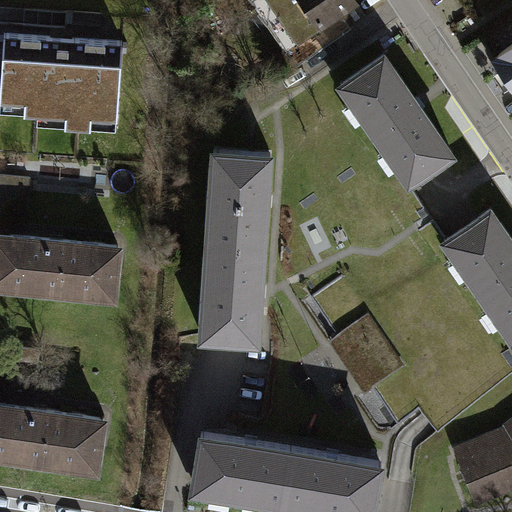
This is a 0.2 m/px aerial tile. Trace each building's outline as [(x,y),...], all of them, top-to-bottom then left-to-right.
[(269,0),(299,46),(354,10),(347,0),(269,0)] [(123,41),(4,32),(0,93),(0,94),(38,97),(37,107),(118,113),(123,41)] [(511,39),(483,60),(511,100),(511,39)] [(378,48),(334,78),(406,181),(449,151),(378,48)] [(273,153),(213,149),(207,247),(266,251),(273,153)] [(0,220),(26,223),(30,177),(0,174),(0,220)] [(511,241),(483,200),(440,231),(511,333),(511,241)] [(119,244),(0,232),(0,280),(114,292),(119,244)] [(266,251),(207,247),(201,332),(260,337),(266,251)] [(34,389),(39,348),(0,343),(0,390),(11,391),(11,386),(34,389)] [(104,417),(0,402),(0,450),(97,464),(104,417)] [(511,427),(510,429),(466,446),(483,492),(511,481),(511,427)] [(287,503),(296,446),(205,431),(196,488),(287,503)] [(338,511),(374,511),(383,461),(296,446),(287,503),(338,511)]
